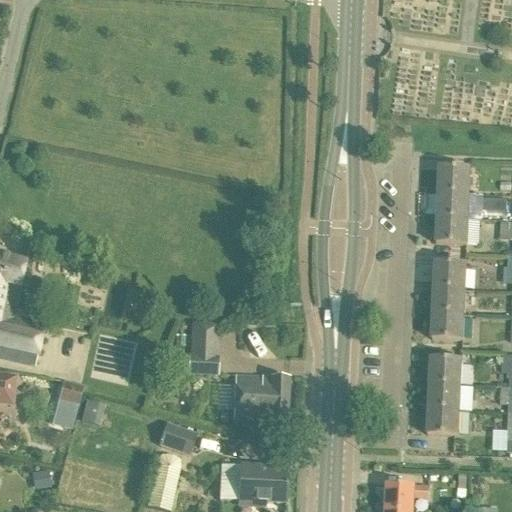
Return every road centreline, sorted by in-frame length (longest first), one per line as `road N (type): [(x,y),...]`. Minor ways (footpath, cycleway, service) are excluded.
road 1 (residential): [(334,439),(400,442),(414,153)]
road 2 (primary): [(351,55),(327,203),(336,404)]
road 3 (primary): [(336,404),(354,259),(351,55)]
